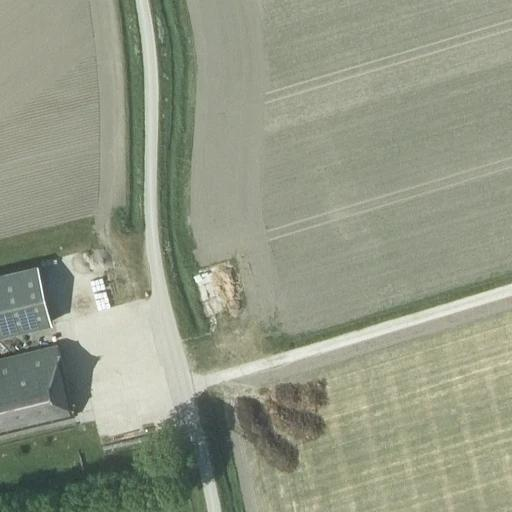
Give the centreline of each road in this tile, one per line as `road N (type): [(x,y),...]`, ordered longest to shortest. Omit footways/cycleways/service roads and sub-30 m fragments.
road 1 (unclassified): [(213,511),(151,243),(150,60),(141,0)]
road 2 (track): [(183,387),(511,289)]
